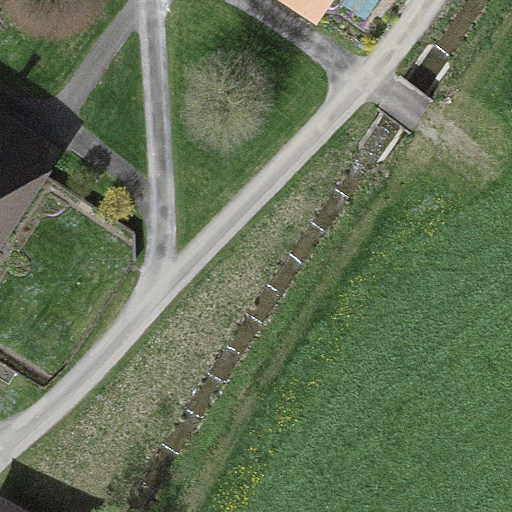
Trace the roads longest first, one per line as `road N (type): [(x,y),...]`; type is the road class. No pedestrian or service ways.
road 1 (unclassified): [(427,0),(365,78),(95,364),(0,448)]
road 2 (track): [(511,195),(387,91),(249,0)]
